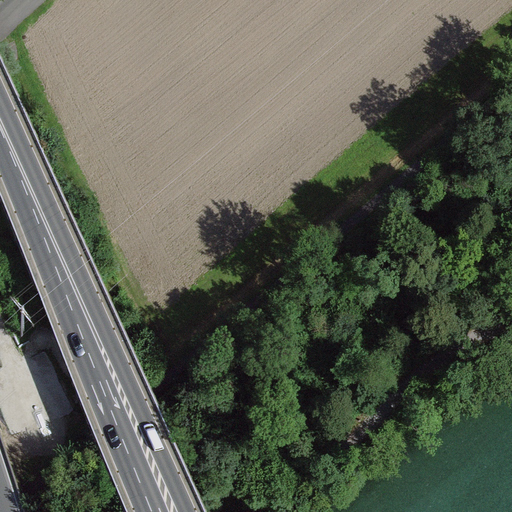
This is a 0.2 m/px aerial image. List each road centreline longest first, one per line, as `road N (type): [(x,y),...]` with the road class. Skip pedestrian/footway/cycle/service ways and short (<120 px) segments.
road 1 (secondary): [(187,511),(0,96)]
road 2 (secondary): [(0,153),(152,511)]
